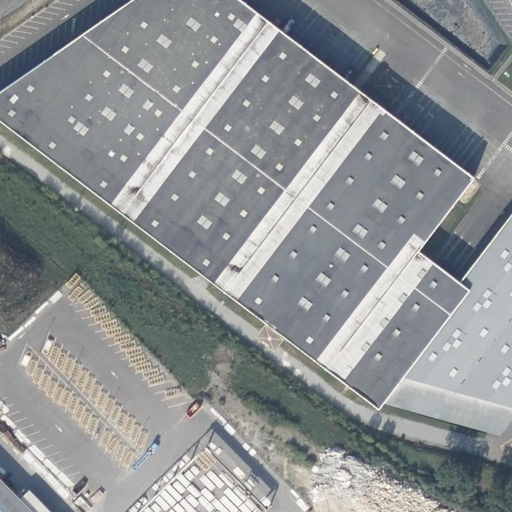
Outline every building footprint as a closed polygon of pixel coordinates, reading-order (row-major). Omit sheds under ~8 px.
[(380,410),(385,403),(392,394),(404,379),(511,408),(511,216),(461,283),(418,251),(458,199),(473,179),(352,86),(238,0),(131,0),(0,92),(0,121),(248,309),(380,410)] [(479,183),(473,179),(458,199),(464,203),(479,183)] [(392,394),(385,403),(501,436),(511,422),(511,408),(404,379),(392,394)] [(87,390),(86,395),(76,394),(73,391),(59,390),(55,386),(47,395),(57,404),(60,404),(70,412),(81,421),(80,433),(90,421),(94,422),(90,418),(91,412),(102,414),(103,407),(88,406),(94,399),(95,391),(87,390)] [(261,511),(271,502),(243,475),(233,485),(236,487),(231,492),(238,499),(245,492),(254,502),(244,511),(261,511)] [(0,511),(32,511),(0,478),(0,511)] [(79,497),(75,502),(86,511),(90,506),(79,497)]
